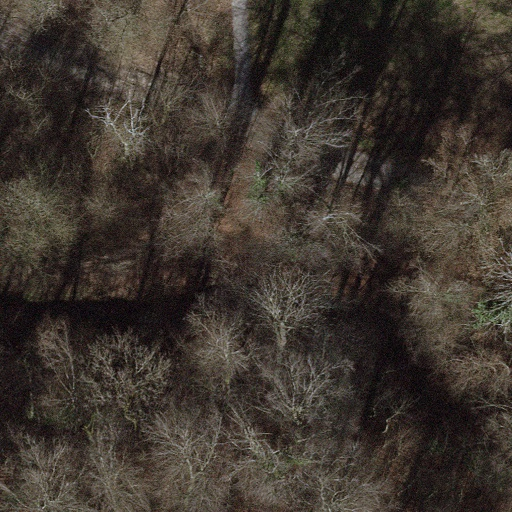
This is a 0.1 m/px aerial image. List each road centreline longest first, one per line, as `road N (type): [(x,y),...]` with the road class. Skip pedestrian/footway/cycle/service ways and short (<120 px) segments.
road 1 (track): [(511,221),(243,127)]
road 2 (track): [(243,127),(0,25)]
